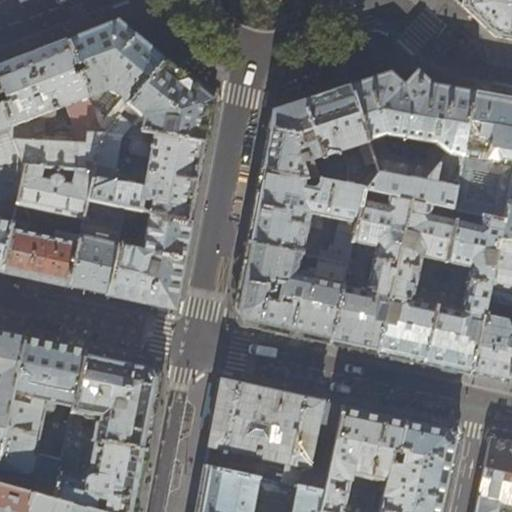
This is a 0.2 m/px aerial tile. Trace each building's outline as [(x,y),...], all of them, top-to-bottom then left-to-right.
[(511,0),(454,0),(494,36),(511,39),(511,0)] [(73,37),(66,40),(102,135),(165,60),(139,38),(117,20),(73,37)] [(102,135),(66,40),(31,53),(0,65),(0,105),(24,164),(25,167),(94,172),(102,135)] [(172,66),(165,60),(102,135),(141,140),(143,133),(204,145),(213,99),(172,66)] [(357,82),(349,85),(367,140),(384,134),(435,143),(447,152),(432,171),(374,162),(378,172),(364,191),(387,196),(409,201),(431,205),(451,209),(455,187),(443,185),(445,180),(456,182),(474,93),(445,88),(431,85),(416,71),(403,85),(390,72),(357,82)] [(341,88),(272,110),(268,130),(267,137),(262,161),(260,169),(362,191),(364,191),(378,172),(374,162),(367,140),(349,85),(341,88)] [(511,100),(498,98),(474,93),(456,182),(455,187),(451,209),(480,216),(503,221),(511,178),(511,100)] [(0,163),(2,167),(24,164),(0,105),(0,163)] [(102,135),(94,172),(87,201),(124,209),(136,212),(150,215),(189,223),(197,180),(204,145),(143,133),(141,140),(102,135)] [(25,167),(24,164),(2,167),(0,167),(0,271),(1,272),(13,219),(16,205),(25,167)] [(94,172),(25,167),(16,205),(83,220),(87,201),(94,172)] [(360,202),(362,191),(260,169),(248,233),(246,243),(302,254),(311,214),(340,220),(332,255),(321,252),(320,258),(347,263),(351,242),(360,202)] [(511,178),(503,221),(499,238),(511,240),(511,178)] [(376,354),(409,201),(387,196),(385,207),(360,202),(351,242),(376,247),(367,292),(341,286),(329,343),(350,348),(374,353),(376,354)] [(123,216),(124,209),(87,201),(83,220),(80,235),(68,287),(88,291),(106,295),(117,245),(123,216)] [(480,216),(478,227),(429,216),(431,205),(409,201),(376,354),(395,358),(443,368),(469,374),(499,238),(503,221),(480,216)] [(134,219),(136,212),(124,209),(123,216),(134,219)] [(181,267),(189,223),(150,215),(143,251),(117,245),(106,295),(137,301),(173,309),(181,267)] [(30,223),(13,219),(1,272),(33,279),(68,287),(80,235),(56,230),(53,239),(36,236),(38,226),(30,224),(30,223)] [(511,240),(499,238),(469,374),(506,382),(511,383),(511,323),(498,321),(498,318),(489,315),(492,302),(511,306),(511,240)] [(298,271),(302,254),(246,243),(245,251),(233,312),(241,325),(277,332),(329,343),(341,286),(347,263),(320,258),(319,258),(316,270),(310,269),(309,273),(298,271)] [(0,445),(24,338),(0,332),(0,445)] [(53,344),(24,338),(0,445),(0,486),(51,500),(60,462),(33,456),(42,415),(48,417),(54,413),(56,404),(72,407),(84,351),(77,350),(53,344)] [(121,359),(84,351),(72,407),(70,413),(99,419),(98,424),(93,424),(90,441),(146,451),(148,442),(160,378),(152,366),(121,359)] [(270,468),(268,481),(323,492),(341,407),(275,393),(220,381),(209,441),(207,447),(238,453),(237,455),(259,460),(259,458),(285,464),(283,471),(270,468)] [(374,414),(341,407),(323,492),(319,509),(332,511),(343,511),(351,471),(379,477),(379,476),(384,477),(386,475),(390,454),(392,451),(395,450),(397,450),(405,421),(374,414)] [(437,428),(405,421),(397,450),(395,450),(392,451),(390,454),(386,475),(384,477),(385,479),(377,511),(440,511),(445,489),(455,442),(447,430),(437,428)] [(134,511),(141,477),(146,451),(90,441),(65,437),(60,462),(51,500),(93,511),(96,500),(105,502),(103,511),(134,511)] [(511,511),(511,443),(490,439),(473,511),(511,511)] [(318,511),(319,509),(323,492),(268,481),(204,467),(197,501),(194,511),(318,511)] [(0,511),(94,511),(93,511),(51,500),(0,486),(0,511)]
